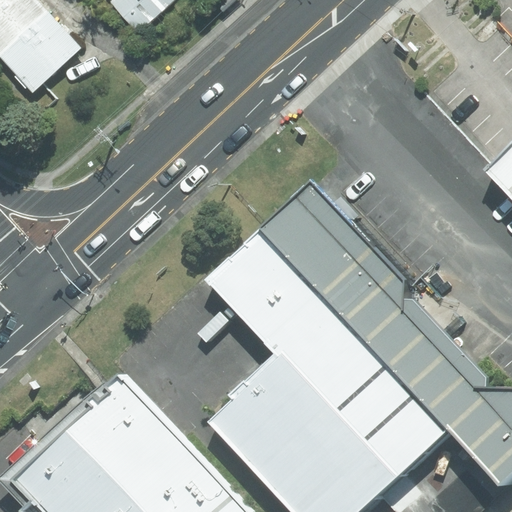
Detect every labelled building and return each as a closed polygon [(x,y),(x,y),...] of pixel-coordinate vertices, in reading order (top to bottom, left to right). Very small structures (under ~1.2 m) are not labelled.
[(38,0),(0,0),(0,53),(48,11),(38,0)] [(112,0),(111,1),(138,31),(173,0),(112,0)] [(236,0),(223,0),(218,5),(223,12),(236,0)] [(48,11),(0,53),(0,55),(32,91),(81,47),(48,11)] [(511,170),(501,181),(511,192),(511,170)] [(511,378),(333,189),(275,243),(464,443),(511,494),(511,378)] [(390,511),(464,443),(275,243),(225,291),(296,367),(229,430),(306,511),(390,511)] [(242,511),(130,392),(26,489),(48,511),(242,511)]
